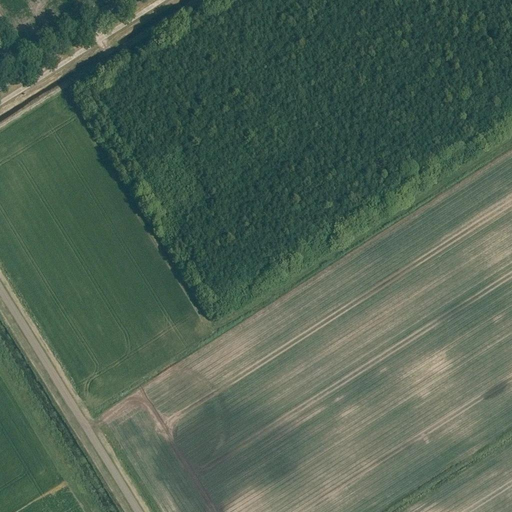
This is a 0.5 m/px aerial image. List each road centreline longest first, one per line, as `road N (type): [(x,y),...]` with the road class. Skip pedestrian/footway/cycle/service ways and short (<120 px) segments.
road 1 (unclassified): [(138,511),(0,289)]
road 2 (tertiary): [(0,86),(134,0)]
